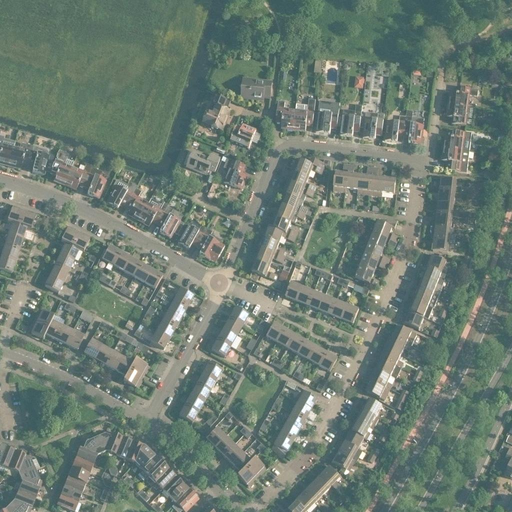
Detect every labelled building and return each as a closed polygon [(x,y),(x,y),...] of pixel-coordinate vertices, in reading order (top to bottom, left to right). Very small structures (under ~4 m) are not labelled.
[(271,83),(243,80),(240,99),(263,101),(263,98),(270,99),(271,83)] [(449,94),(447,106),(467,108),(468,96),(477,97),(477,91),(456,88),(455,94),(449,94)] [(202,124),(207,126),(222,132),(230,110),(229,110),(230,109),(228,108),(230,101),(227,100),(215,95),(211,104),(215,106),(212,113),(207,111),(202,124)] [(296,105),(295,111),(292,131),(305,132),(305,126),(312,127),(315,101),(308,100),(307,107),(296,105)] [(339,136),(352,138),(352,132),(358,133),(362,106),(361,106),(361,102),(356,101),(356,106),(355,106),(354,112),(342,110),(339,136)] [(281,123),(280,129),(292,131),(295,111),(283,110),(284,103),(277,102),(275,123),(281,123)] [(319,102),(317,114),(315,133),(329,135),(330,129),(336,130),(338,110),(339,105),(319,102)] [(473,109),(467,108),(447,106),(446,118),(452,118),(451,125),(471,127),(472,120),(473,109)] [(408,139),(408,144),(420,146),(421,137),(426,138),(427,131),(422,131),(423,120),(412,118),(412,112),(406,112),(405,118),(403,138),(408,139)] [(364,119),(362,139),(374,140),(375,136),(381,136),(383,115),(377,114),(377,115),(365,114),(364,119)] [(397,137),(403,138),(405,118),(399,117),(398,124),(386,122),(384,142),(396,143),(397,137)] [(507,134),(508,126),(506,126),(501,125),(499,125),(498,133),(507,134)] [(229,142),(248,149),(251,143),(257,145),(260,136),(254,133),(255,131),(242,126),(241,129),(235,127),(229,142)] [(444,137),(442,149),(462,152),(463,140),(470,141),(471,134),(450,132),(450,138),(444,137)] [(0,164),(8,167),(13,148),(14,143),(3,140),(3,138),(0,137),(0,164)] [(13,148),(8,167),(19,170),(21,164),(27,166),(31,147),(19,144),(18,149),(13,148)] [(32,167),(31,173),(43,176),(48,157),(46,156),(47,153),(46,151),(38,149),(31,147),(27,166),(32,167)] [(468,153),(462,152),(442,149),(441,162),(447,162),(446,172),(466,174),(468,153)] [(54,176),(52,182),(64,186),(71,168),(64,165),(67,157),(65,154),(58,151),(49,174),(54,176)] [(186,168),(206,176),(209,170),(214,172),(219,160),(210,156),(208,160),(192,153),(186,168)] [(241,191),(247,177),(241,175),(244,166),(227,159),(227,160),(222,158),(221,162),(225,164),(223,169),(228,171),(223,183),(241,191)] [(314,173),(320,176),(324,168),(329,170),(330,162),(324,161),(322,164),(311,159),(309,165),(299,161),(296,160),(291,171),(308,178),(310,171),(314,173)] [(64,186),(75,191),(77,185),(83,188),(90,169),(91,167),(85,165),(84,168),(79,166),(77,171),(71,168),(64,186)] [(86,195),(97,200),(105,182),(99,179),(102,173),(90,169),(83,188),(88,190),(86,195)] [(308,178),(291,171),(286,183),(289,184),(313,193),(316,188),(309,185),(309,186),(305,185),(308,178)] [(344,194),(345,189),(347,175),(334,173),(332,192),(344,194)] [(359,176),(347,175),(345,189),(357,191),(359,176)] [(359,176),(357,191),(356,195),(368,196),(371,177),(359,176)] [(380,198),(381,194),(383,179),(371,177),(368,196),(380,198)] [(395,181),(383,179),(381,194),(393,195),(395,181)] [(456,181),(441,179),(439,192),(454,194),(460,194),(461,188),(455,188),(456,181)] [(113,190),(105,204),(116,210),(119,204),(124,207),(134,190),(136,187),(134,186),(128,182),(126,186),(117,181),(117,182),(115,181),(111,189),(113,190)] [(284,189),(282,194),(303,202),(305,196),(311,199),(313,193),(289,184),(287,190),(284,189)] [(127,216),(137,221),(147,204),(137,199),(140,193),(134,190),(124,207),(130,210),(127,216)] [(454,194),(439,192),(438,204),(453,205),(454,194)] [(306,211),(307,210),(300,207),(303,202),(282,194),(280,198),(283,199),(281,206),(305,216),(306,211)] [(151,222),(156,225),(166,207),(167,206),(161,203),(157,210),(147,204),(137,221),(148,227),(151,222)] [(453,205),(438,204),(436,216),(451,217),(457,218),(458,213),(452,212),(453,205)] [(275,211),(273,216),(290,223),(293,216),(296,217),(296,218),(302,221),(305,216),(281,206),(278,212),(275,211)] [(10,210),(6,223),(11,224),(18,226),(22,214),(18,213),(19,209),(11,207),(10,210)] [(161,228),(158,233),(169,239),(172,233),(176,235),(182,224),(179,222),(182,216),(166,207),(156,225),(161,228)] [(26,216),(22,214),(18,226),(25,229),(30,230),(34,218),(35,215),(27,212),(26,216)] [(290,223),(273,216),(271,221),(274,222),(272,228),(296,238),(298,233),(291,230),(291,231),(287,229),(290,223)] [(436,216),(435,228),(450,229),(451,217),(436,216)] [(384,225),(377,223),(373,234),(396,243),(398,238),(392,235),(391,237),(388,235),(391,229),(394,230),(397,222),(386,221),(384,225)] [(11,224),(7,235),(21,240),(25,229),(18,226),(11,224)] [(191,245),(196,247),(206,230),(200,227),(197,232),(182,224),(176,235),(180,238),(177,244),(188,250),(191,245)] [(60,242),(64,244),(71,248),(77,236),(73,234),(74,231),(67,227),(65,231),(60,242)] [(263,233),(261,237),(278,244),(281,237),(287,240),(287,241),(293,244),(296,238),(272,228),(269,227),(266,234),(263,233)] [(433,240),(448,241),(454,242),(455,236),(449,235),(450,229),(435,228),(433,240)] [(198,256),(209,262),(209,260),(215,263),(223,247),(208,239),(211,233),(206,230),(196,247),(201,250),(198,256)] [(369,233),(365,244),(382,251),(385,244),(388,245),(387,246),(394,249),(396,243),(373,234),(369,233)] [(7,235),(4,246),(3,247),(18,251),(21,240),(7,235)] [(71,248),(78,251),(82,253),(88,241),(89,238),(82,235),(80,238),(77,236),(71,248)] [(260,250),(284,259),(289,261),(290,258),(285,256),(286,254),(280,251),(279,252),(276,251),(278,244),(261,237),(260,242),(262,243),(260,250)] [(447,254),(448,242),(448,241),(433,240),(432,252),(447,254)] [(78,251),(71,248),(64,244),(59,255),(73,262),(78,251)] [(380,258),(382,251),(365,244),(360,255),(387,266),(389,260),(383,257),(382,259),(380,258)] [(3,247),(0,257),(0,258),(14,263),(18,251),(3,247)] [(119,253),(108,247),(101,260),(107,264),(105,268),(110,270),(112,266),(111,266),(119,253)] [(287,265),(289,261),(284,259),(260,250),(257,256),(254,255),(253,260),(269,266),(272,260),(276,261),(275,262),(282,265),(282,263),(287,265)] [(111,266),(112,266),(122,272),(130,259),(119,253),(111,266)] [(67,272),(73,262),(59,255),(54,266),(67,272)] [(360,255),(356,266),(373,273),(376,266),(379,267),(378,269),(385,271),(387,266),(360,255)] [(424,267),(427,268),(441,274),(444,275),(446,271),(445,268),(443,267),(445,262),(429,256),(424,267)] [(0,271),(10,274),(14,263),(0,258),(0,271)] [(130,259),(122,272),(133,278),(140,265),(130,259)] [(267,273),(269,266),(253,260),(251,264),(254,265),(251,272),(275,282),(277,276),(271,274),(270,274),(267,273)] [(291,276),(296,278),(300,270),(299,270),(301,264),(297,262),(294,268),(291,276)] [(140,265),(133,278),(143,284),(151,271),(140,265)] [(62,283),(67,272),(54,266),(49,277),(62,283)] [(373,273),(356,266),(351,278),(378,288),(380,283),(374,280),(373,281),(371,280),(373,273)] [(422,280),(442,287),(445,281),(439,278),(441,274),(427,268),(422,280)] [(154,290),(161,277),(151,271),(143,284),(154,290)] [(281,273),(278,281),(284,283),(287,276),(281,273)] [(57,294),(62,283),(49,277),(44,288),(57,294)] [(84,280),(77,277),(75,281),(77,282),(82,285),(84,280)] [(109,282),(104,279),(101,284),(107,287),(109,282)] [(418,291),(437,299),(442,287),(422,280),(418,291)] [(285,297),(296,302),(302,288),(290,284),(285,297)] [(313,293),(302,288),(296,302),(307,307),(313,293)] [(179,290),(173,301),(186,308),(192,297),(179,290)] [(433,310),(437,299),(418,291),(413,302),(432,309),(433,310)] [(307,307),(319,311),(324,297),(313,293),(307,307)] [(335,302),(324,297),(319,311),(330,316),(335,302)] [(186,308),(173,301),(167,311),(180,319),(186,308)] [(57,307),(68,313),(71,307),(60,302),(57,307)] [(330,316),(341,320),(347,306),(335,302),(330,316)] [(413,302),(409,313),(423,319),(427,321),(432,309),(413,302)] [(341,320),(352,325),(358,311),(347,306),(341,320)] [(247,316),(234,309),(228,319),(241,327),(247,316)] [(38,311),(34,318),(37,319),(35,323),(47,329),(50,322),(53,317),(41,312),(38,311)] [(180,319),(167,311),(161,322),(174,329),(180,319)] [(401,323),(418,330),(423,319),(409,313),(406,312),(401,323)] [(235,337),(241,327),(228,319),(222,330),(235,337)] [(50,322),(47,329),(44,336),(55,341),(61,327),(50,322)] [(129,331),(133,325),(127,322),(124,328),(129,331)] [(161,322),(155,332),(169,340),(174,329),(161,322)] [(30,325),(27,333),(30,334),(42,340),(44,336),(47,329),(35,323),(34,327),(30,325)] [(265,337),(275,343),(283,330),(272,324),(265,337)] [(55,341),(66,346),(72,332),(61,327),(55,341)] [(411,334),(397,327),(392,339),(410,348),(416,336),(411,334)] [(229,348),(235,337),(222,330),(216,340),(229,348)] [(286,349),(293,336),(283,330),(275,343),(286,349)] [(83,338),(72,332),(66,346),(76,351),(83,338)] [(162,351),(169,340),(155,332),(149,343),(162,351)] [(286,349),(296,355),(304,342),(293,336),(286,349)] [(392,339),(387,350),(400,356),(403,350),(408,352),(410,348),(392,339)] [(223,359),(229,348),(216,340),(210,351),(223,359)] [(101,347),(90,341),(83,354),(93,360),(101,347)] [(314,348),(304,342),(296,355),(307,361),(314,348)] [(130,358),(134,361),(134,360),(142,346),(138,344),(133,352),(130,358)] [(111,353),(101,347),(93,360),(104,366),(111,353)] [(143,348),(139,354),(144,357),(147,351),(143,348)] [(307,361),(317,367),(325,354),(314,348),(307,361)] [(381,360),(395,367),(401,369),(403,365),(397,362),(400,356),(387,350),(384,348),(380,355),(381,356),(380,359),(381,360)] [(104,366),(114,372),(121,359),(111,353),(104,366)] [(317,367),(328,373),(336,360),(325,354),(317,367)] [(132,364),(121,359),(114,372),(124,378),(128,371),(132,364)] [(134,360),(134,361),(132,364),(128,371),(139,377),(141,374),(145,375),(149,368),(145,367),(146,366),(134,360)] [(396,380),(401,369),(395,367),(381,360),(376,371),(390,377),(396,380)] [(221,371),(208,364),(202,375),(215,382),(221,371)] [(368,381),(371,382),(385,389),(390,391),(392,386),(387,384),(390,377),(376,371),(374,369),(368,381)] [(137,381),(139,377),(128,371),(124,378),(122,382),(133,388),(137,390),(140,383),(137,381)] [(215,382),(202,375),(196,385),(209,392),(215,382)] [(286,381),(283,386),(294,392),(296,387),(286,381)] [(390,391),(385,389),(371,382),(366,393),(379,399),(382,393),(387,395),(390,391)] [(196,385),(190,396),(203,403),(209,392),(196,385)] [(406,399),(409,394),(403,391),(400,396),(406,399)] [(302,393),(296,404),(309,411),(315,400),(302,393)] [(197,414),(203,403),(190,396),(184,406),(197,414)] [(368,400),(362,411),(375,418),(381,408),(368,400)] [(400,412),(404,404),(398,401),(394,409),(400,412)] [(303,422),(309,411),(296,404),(290,414),(303,422)] [(178,417),(191,424),(197,414),(184,406),(178,417)] [(355,420),(354,421),(369,429),(372,431),(378,420),(375,419),(375,418),(362,411),(356,421),(355,420)] [(290,414),(284,425),(297,432),(303,422),(290,414)] [(367,432),(369,429),(354,421),(351,427),(352,428),(350,432),(363,439),(366,441),(370,434),(367,432)] [(284,425),(278,435),(292,443),(297,432),(284,425)] [(215,429),(205,440),(214,449),(224,438),(215,429)] [(105,453),(107,453),(114,436),(105,432),(104,435),(103,435),(94,439),(101,455),(105,453)] [(247,432),(243,436),(247,440),(251,436),(247,432)] [(350,432),(344,443),(357,450),(363,439),(350,432)] [(270,450),(282,461),(292,443),(278,435),(270,450)] [(123,439),(114,436),(107,453),(116,457),(123,439)] [(233,446),(224,438),(214,449),(222,457),(233,446)] [(81,442),(78,452),(95,459),(96,457),(101,455),(94,439),(85,443),(84,444),(81,442)] [(116,457),(124,460),(132,443),(123,439),(116,457)] [(124,460),(133,464),(140,446),(132,443),(124,460)] [(344,443),(338,453),(352,460),(351,460),(355,462),(356,463),(362,452),(357,450),(344,443)] [(133,464),(141,471),(154,457),(144,448),(140,446),(133,464)] [(233,446),(222,457),(231,465),(241,454),(233,446)] [(0,460),(0,466),(7,470),(15,452),(5,448),(0,460)] [(511,450),(509,449),(505,458),(510,461),(503,476),(510,479),(510,480),(511,480),(511,479),(511,450)] [(7,470),(17,473),(24,456),(15,452),(7,470)] [(92,468),(95,459),(78,452),(74,461),(92,468)] [(351,460),(352,460),(338,453),(332,464),(345,471),(348,473),(355,462),(351,460)] [(231,465),(239,473),(245,468),(250,463),(241,454),(231,465)] [(17,473),(19,478),(34,472),(30,462),(31,459),(24,456),(17,473)] [(145,480),(147,477),(160,464),(154,457),(141,471),(138,474),(145,480)] [(250,463),(245,468),(254,477),(257,474),(259,476),(265,471),(262,468),(253,459),(250,463)] [(88,477),(92,468),(74,461),(70,470),(88,477)] [(147,477),(154,484),(168,471),(160,464),(147,477)] [(340,478),(329,467),(320,476),(331,487),(336,491),(339,488),(335,483),(340,478)] [(245,468),(239,473),(236,477),(245,486),(248,488),(253,483),(251,480),(254,477),(245,468)] [(84,486),(88,477),(70,470),(67,479),(84,486)] [(175,478),(173,476),(168,471),(154,484),(152,487),(155,490),(158,488),(162,492),(175,478)] [(38,481),(34,472),(19,478),(21,483),(39,490),(41,483),(38,481)] [(323,495),(331,487),(320,476),(312,485),(323,495)] [(162,492),(168,498),(181,484),(175,478),(162,492)] [(81,495),(84,486),(67,479),(63,488),(81,495)] [(35,499),(39,490),(21,483),(17,492),(35,499)] [(170,507),(171,508),(174,504),(175,504),(188,490),(181,484),(168,498),(174,504),(170,507)] [(312,485),(303,494),(314,504),(323,495),(312,485)] [(63,488),(59,497),(77,504),(81,495),(63,488)] [(171,508),(175,511),(179,511),(181,511),(182,511),(185,511),(190,508),(187,505),(195,497),(188,490),(175,504),(174,504),(171,508)] [(17,492),(13,501),(31,508),(35,499),(17,492)] [(305,511),(306,511),(314,504),(303,494),(295,502),(305,511)] [(342,505),(345,501),(340,496),(337,500),(342,505)] [(69,511),(73,511),(77,504),(59,497),(55,506),(69,511)] [(29,511),(31,508),(13,501),(9,506),(14,511),(29,511)] [(305,511),(295,502),(287,511),(305,511)]
